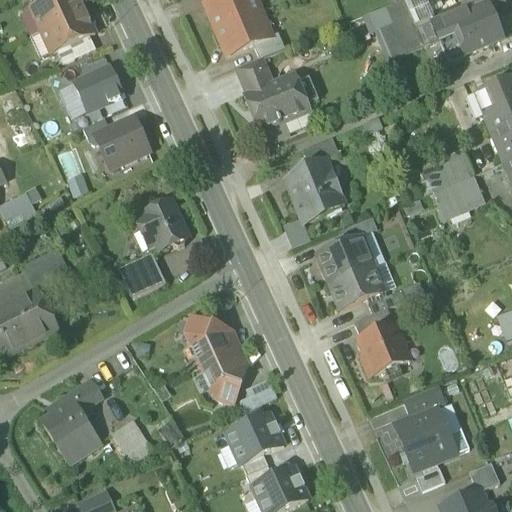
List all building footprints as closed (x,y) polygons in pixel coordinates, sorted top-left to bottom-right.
[(31,0),(36,11),(49,6),(47,3),(46,0),(31,0)] [(31,14),(41,38),(85,18),(79,5),(76,0),(61,0),(49,6),(36,11),(31,14)] [(212,22),(218,35),(259,17),(251,0),(227,0),(209,8),(207,13),(210,21),(212,22)] [(434,27),(424,0),(414,0),(404,4),(424,51),(425,53),(439,47),(432,28),(434,27)] [(470,0),(475,9),(477,15),(490,10),(491,11),(504,6),(501,0),(470,0)] [(82,4),(79,5),(85,18),(88,16),(82,4)] [(384,13),(391,28),(394,37),(404,60),(424,51),(404,4),(384,13)] [(439,47),(448,67),(468,58),(489,49),(508,41),(499,19),(495,21),(491,11),(490,10),(477,15),(475,9),(434,27),(432,28),(439,47)] [(391,28),(384,13),(366,20),(372,36),(376,35),(391,28)] [(30,43),(41,38),(31,14),(19,19),(30,43)] [(94,29),(88,16),(85,18),(91,30),(94,29)] [(269,42),(259,17),(218,35),(223,47),(222,50),(225,57),(230,60),(253,50),(269,43),(269,42)] [(91,30),(85,18),(41,38),(51,59),(57,57),(69,51),(89,42),(95,40),(91,30)] [(380,44),(394,37),(391,28),(376,35),(380,44)] [(388,66),(404,60),(394,37),(380,44),(388,66)] [(41,38),(30,43),(40,65),(51,59),(41,38)] [(253,50),(259,65),(262,64),(285,55),(278,38),(269,42),(269,43),(253,50)] [(69,51),(75,64),(95,55),(89,42),(69,51)] [(57,57),(63,70),(75,64),(69,51),(57,57)] [(273,89),(262,64),(259,65),(236,74),(247,100),(273,89)] [(110,73),(73,90),(87,120),(124,103),(110,73)] [(243,102),(259,138),(274,132),(282,142),(289,139),(313,129),(308,118),(311,117),(295,80),(273,89),(247,100),(243,102)] [(484,122),(490,120),(489,119),(511,109),(511,80),(474,96),(474,98),(476,98),(485,120),(483,120),(484,122)] [(87,120),(73,90),(59,96),(73,126),(87,120)] [(474,98),(474,96),(467,99),(478,125),(484,122),(483,120),(485,120),(476,98),(474,98)] [(511,109),(489,119),(490,120),(504,155),(499,157),(504,168),(511,164),(511,109)] [(490,120),(484,122),(499,157),(504,155),(490,120)] [(88,146),(95,143),(110,136),(105,125),(83,135),(88,146)] [(134,125),(110,136),(95,143),(110,176),(149,158),(134,125)] [(364,131),(367,139),(381,133),(378,125),(364,131)] [(265,153),(290,143),(289,139),(282,142),(274,132),(259,138),(265,153)] [(302,157),(309,173),(326,166),(326,168),(340,162),(332,144),(302,157)] [(421,171),(423,177),(444,168),(464,160),(462,155),(421,171)] [(444,168),(453,189),(473,181),(464,160),(444,168)] [(302,227),(304,229),(321,222),(324,216),(343,208),(326,168),(326,166),(309,173),(309,174),(305,175),(303,181),(292,185),(289,193),(302,227)] [(423,177),(433,198),(453,189),(444,168),(423,177)] [(82,180),(66,186),(73,204),(89,198),(82,180)] [(473,181),(453,189),(462,211),(482,203),(473,181)] [(442,219),(462,211),(453,189),(433,198),(442,219)] [(34,194),(25,199),(31,210),(40,204),(34,194)] [(31,210),(25,199),(0,212),(0,217),(4,225),(20,217),(31,210)] [(462,211),(442,219),(445,227),(485,210),(482,203),(462,211)] [(418,204),(401,211),(406,223),(423,216),(418,204)] [(156,250),(159,258),(173,251),(174,253),(179,254),(184,252),(186,247),(186,245),(188,244),(172,208),(135,224),(144,243),(151,239),(156,250)] [(36,220),(31,210),(20,217),(24,226),(36,220)] [(339,238),(343,249),(361,241),(361,242),(372,237),(377,235),(372,224),(339,238)] [(304,229),(302,227),(284,235),(293,256),(312,249),(304,229)] [(361,242),(374,272),(385,267),(372,237),(361,242)] [(149,254),(156,250),(151,239),(144,243),(149,254)] [(317,260),(329,290),(374,272),(361,242),(361,241),(343,249),(317,260)] [(43,260),(56,284),(64,279),(52,256),(43,260)] [(22,272),(35,295),(56,284),(43,260),(22,272)] [(119,275),(133,305),(166,290),(151,260),(143,263),(144,264),(119,275)] [(395,293),(385,267),(374,272),(384,297),(395,293)] [(384,297),(374,272),(329,290),(340,316),(366,305),(384,297)] [(420,288),(401,296),(406,307),(424,299),(420,288)] [(368,310),(372,321),(387,315),(406,307),(401,296),(386,302),(384,297),(366,305),(368,310)] [(0,314),(0,364),(56,335),(55,333),(46,337),(39,325),(24,333),(19,323),(27,319),(30,325),(46,316),(37,299),(2,318),(0,315),(0,314)] [(393,329),(387,315),(372,321),(354,329),(360,343),(393,329)] [(55,333),(46,316),(30,325),(27,319),(19,323),(24,333),(39,325),(46,337),(55,333)] [(511,316),(496,323),(506,346),(511,343),(511,316)] [(186,340),(201,373),(239,355),(232,339),(192,324),(186,340)] [(384,377),(387,384),(401,378),(398,371),(409,366),(393,329),(360,343),(358,344),(365,360),(374,381),(384,377)] [(247,372),(239,355),(201,373),(216,406),(232,412),(247,372)] [(374,381),(365,360),(359,362),(368,384),(374,381)] [(47,416),(51,422),(72,408),(79,419),(101,404),(91,388),(47,416)] [(259,393),(266,409),(276,404),(269,388),(259,393)] [(437,413),(444,410),(437,392),(404,406),(410,422),(436,412),(437,413)] [(247,398),(255,414),(266,409),(259,393),(247,398)] [(100,452),(79,419),(72,408),(51,422),(40,429),(69,472),(100,452)] [(451,410),(438,415),(448,440),(461,435),(451,410)] [(437,413),(436,412),(410,422),(394,429),(414,477),(456,460),(448,440),(438,415),(437,413)] [(275,431),(270,420),(226,440),(231,452),(239,470),(240,472),(242,471),(263,461),(284,452),(279,441),(280,440),(276,431),(275,431)] [(170,421),(155,431),(169,452),(184,443),(170,421)] [(132,427),(122,434),(135,454),(146,447),(132,427)] [(124,462),(135,454),(122,434),(110,441),(124,462)] [(461,435),(448,440),(456,460),(469,454),(461,435)] [(152,457),(146,447),(135,454),(124,462),(130,472),(152,457)] [(228,475),(239,470),(231,452),(220,456),(228,475)] [(242,471),(247,482),(268,472),(263,461),(242,471)] [(469,478),(477,498),(481,496),(481,497),(499,489),(491,469),(469,478)] [(246,482),(251,493),(252,493),(273,483),(268,472),(247,482),(246,482)] [(273,483),(252,493),(258,505),(260,511),(292,511),(308,505),(303,494),(304,494),(300,484),(299,485),(294,474),(273,483)] [(439,475),(417,485),(422,497),(445,488),(439,475)] [(491,511),(491,510),(487,511),(481,497),(481,496),(477,498),(442,511),(491,511)] [(97,501),(101,511),(112,511),(105,497),(97,501)] [(101,511),(97,501),(79,509),(79,511),(101,511)]
